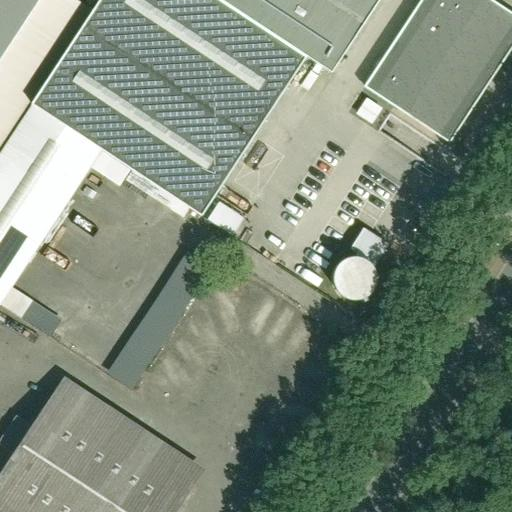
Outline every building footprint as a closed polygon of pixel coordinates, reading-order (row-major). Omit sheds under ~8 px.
[(102,0),(99,5),(91,0),(0,0),(0,293),(10,300),(108,150),(205,213),(304,60),(329,76),(378,0),(102,0)] [(450,152),(511,56),(511,9),(497,0),(417,0),(357,92),(450,152)] [(378,304),(411,253),(388,239),(403,216),(368,193),(351,219),(365,228),(335,276),(378,304)] [(183,249),(103,375),(128,391),(208,265),(183,249)] [(207,287),(219,337),(237,333),(225,283),(207,287)] [(281,302),(255,340),(270,350),(296,311),(281,302)] [(208,318),(177,329),(192,372),(209,366),(205,355),(220,350),(208,318)] [(166,359),(155,362),(161,385),(171,382),(166,359)] [(70,384),(0,485),(0,511),(179,511),(204,476),(70,384)]
